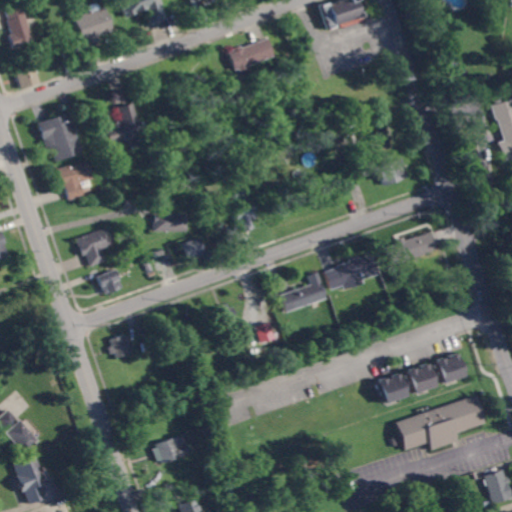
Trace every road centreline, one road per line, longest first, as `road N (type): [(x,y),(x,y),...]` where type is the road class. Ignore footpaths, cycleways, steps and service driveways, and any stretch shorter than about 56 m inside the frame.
road 1 (residential): [(132,511),(0,118)]
road 2 (residential): [(70,327),(449,190)]
road 3 (residential): [(511,380),(387,0)]
road 4 (residential): [(300,0),(0,107)]
road 5 (residential): [(488,309),(219,404)]
